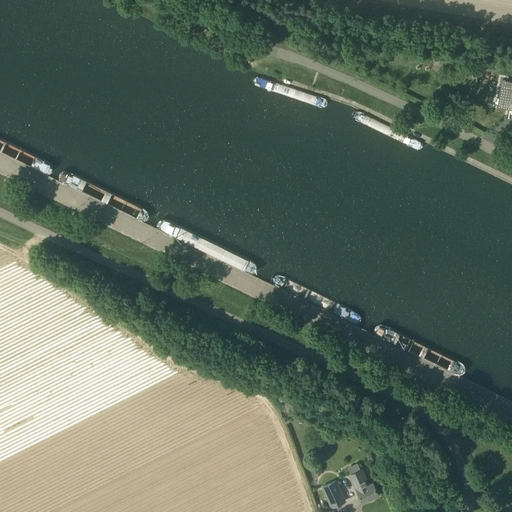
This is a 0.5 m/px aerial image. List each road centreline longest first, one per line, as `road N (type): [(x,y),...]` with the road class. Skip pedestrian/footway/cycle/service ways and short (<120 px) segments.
road 1 (unclassified): [(469,511),(451,445),(414,406),(0,210)]
road 2 (unclassified): [(511,159),(313,66),(141,0)]
